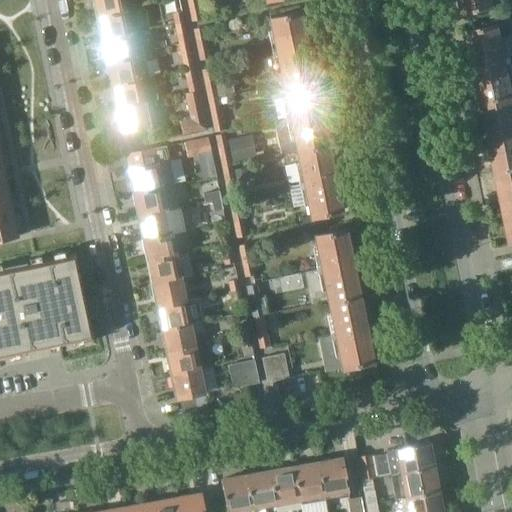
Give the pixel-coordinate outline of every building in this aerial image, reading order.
[(93,0),(94,5),(93,5),(95,17),(133,9),(131,0),(93,0)] [(196,0),(189,0),(188,0),(190,11),(198,9),(196,0)] [(492,0),(460,0),(464,13),(494,7),(492,0)] [(133,9),(95,17),(98,29),(99,29),(102,40),(129,34),(138,32),(136,23),(133,9)] [(198,9),(190,11),(192,21),(201,19),(198,9)] [(181,11),(172,13),(175,24),(183,22),(181,11)] [(300,12),(269,18),(283,85),(314,78),(308,50),(309,49),(307,41),(306,41),(300,12)] [(183,22),(175,24),(177,35),(186,34),(183,22)] [(499,25),(467,31),(474,62),(473,62),(473,63),(474,71),(476,71),(482,102),(511,95),(511,86),(507,61),(511,59),(511,43),(510,36),(502,38),(499,25)] [(203,28),(194,30),(196,40),(205,39),(203,28)] [(129,34),(102,40),(104,50),(102,50),(105,62),(134,56),(143,55),(138,32),(129,34)] [(205,39),(196,40),(198,51),(207,49),(205,39)] [(207,49),(198,51),(201,62),(210,60),(207,49)] [(134,56),(105,62),(107,74),(109,74),(111,85),(139,79),(149,77),(144,54),(143,55),(134,56)] [(191,57),(182,59),(184,70),(193,68),(191,57)] [(193,68),(184,70),(187,81),(195,79),(193,68)] [(211,68),(203,70),(205,80),(214,79),(211,68)] [(139,79),(111,85),(113,96),(112,96),(114,107),(143,102),(156,99),(152,76),(149,77),(139,79)] [(314,78),(283,85),(297,151),(328,144),(322,116),(323,116),(323,115),(321,107),(320,107),(314,78)] [(214,79),(205,80),(207,91),(216,89),(214,82),(214,79)] [(216,89),(207,91),(209,101),(218,99),(217,95),(216,89)] [(190,119),(179,121),(182,135),(207,130),(198,92),(185,94),(190,119)] [(511,95),(482,102),(488,132),(487,132),(489,141),(490,141),(496,171),(511,168),(511,95)] [(218,99),(209,101),(212,111),(220,110),(218,99)] [(143,102),(114,107),(117,120),(119,120),(121,131),(148,125),(143,102)] [(220,110),(212,111),(214,122),(223,120),(220,110)] [(223,120),(214,122),(216,132),(225,130),(223,120)] [(225,133),(217,135),(219,146),(227,144),(225,133)] [(208,138),(185,143),(188,159),(211,154),(208,138)] [(227,144),(219,146),(221,156),(230,154),(227,144)] [(328,144),(297,151),(310,217),(311,217),(341,211),(335,182),(337,182),(335,173),(334,173),(328,144)] [(165,146),(126,154),(132,181),(129,182),(132,194),(162,188),(173,185),(165,146)] [(230,154),(221,156),(223,166),(232,165),(230,154)] [(232,165),(223,166),(225,177),(234,175),(232,165)] [(511,168),(496,171),(503,202),(502,202),(503,211),(505,211),(511,242),(511,241),(511,168)] [(4,172),(0,173),(0,195),(8,194),(4,172)] [(234,175),(225,177),(227,187),(236,185),(234,175)] [(162,188),(132,194),(135,206),(137,206),(139,217),(167,211),(178,209),(173,185),(162,188)] [(236,185),(227,187),(229,198),(238,196),(236,185)] [(8,194),(0,195),(0,217),(13,215),(8,194)] [(240,205),(231,207),(233,217),(242,215),(240,205)] [(141,227),(139,227),(142,240),(171,233),(183,231),(178,209),(167,211),(139,217),(141,227)] [(0,217),(0,239),(17,236),(13,215),(0,217)] [(242,215),(233,217),(235,228),(244,226),(242,215)] [(244,226),(235,228),(237,238),(246,236),(244,226)] [(345,229),(314,236),(321,270),(324,283),(328,302),(359,295),(353,267),(354,267),(354,266),(352,258),(351,258),(345,229)] [(171,233),(142,240),(144,252),(146,251),(146,253),(148,262),(176,257),(180,256),(176,235),(172,236),(171,233)] [(229,236),(220,238),(222,247),(231,246),(229,236)] [(248,245),(239,246),(241,257),(250,255),(248,245)] [(231,246),(222,247),(225,265),(234,263),(231,246)] [(250,255),(241,257),(243,268),(252,266),(250,255)] [(0,271),(0,355),(47,346),(59,343),(90,337),(81,297),(73,256),(0,271)] [(176,257),(148,262),(150,271),(150,272),(148,273),(151,285),(181,279),(176,257)] [(252,266),(243,268),(246,278),(254,277),(252,266)] [(321,270),(306,274),(308,286),(324,283),(321,270)] [(300,274),(279,279),(282,293),(303,288),(300,274)] [(181,279),(151,285),(153,297),(155,297),(156,298),(157,308),(185,302),(181,279)] [(238,280),(229,281),(231,291),(240,289),(238,280)] [(256,284),(247,286),(249,297),(258,295),(256,284)] [(240,289),(231,291),(233,303),(242,301),(240,289)] [(258,295),(249,297),(252,307),(256,306),(260,305),(259,299),(258,295)] [(335,337),(320,340),(322,351),(338,347),(342,368),(373,362),(367,333),(368,333),(368,332),(366,324),(365,324),(359,295),(328,302),(335,337)] [(185,302),(157,308),(159,316),(159,318),(158,318),(160,330),(190,324),(203,321),(198,299),(185,302)] [(256,306),(252,307),(254,317),(262,316),(262,315),(260,305),(256,306)] [(262,316),(254,317),(256,328),(265,326),(262,316)] [(190,324),(160,330),(163,342),(165,342),(165,344),(167,352),(195,346),(208,343),(206,333),(192,335),(190,324)] [(247,325),(236,328),(239,337),(249,335),(247,325)] [(265,326),(256,328),(258,338),(267,337),(265,326)] [(249,335),(239,337),(241,347),(251,345),(249,335)] [(267,337),(258,338),(260,349),(269,347),(267,337)] [(195,346),(167,352),(169,364),(167,364),(170,375),(199,368),(213,366),(208,343),(195,346)] [(285,354),(277,355),(279,363),(286,362),(285,354)] [(277,355),(262,358),(266,382),(282,379),(280,371),(280,367),(279,363),(277,355)] [(254,359),(242,362),(245,377),(246,385),(247,385),(259,383),(254,359)] [(242,362),(228,364),(232,388),(237,387),(246,385),(245,377),(242,362)] [(286,362),(279,363),(280,367),(280,371),(288,370),(287,366),(286,362)] [(199,368),(170,375),(172,388),(174,387),(174,389),(176,399),(204,393),(199,368)] [(288,370),(280,371),(282,379),(289,378),(288,370)] [(386,452),(370,455),(374,478),(391,475),(400,473),(433,467),(428,442),(408,446),(396,448),(386,450),(386,452)] [(370,455),(357,458),(361,481),(374,479),(374,478),(370,455)] [(342,459),(318,463),(324,500),(337,498),(348,496),(347,490),(342,459)] [(318,463),(294,467),(300,504),(324,500),(318,463)] [(294,467),(269,472),(275,503),(276,511),(281,511),(301,508),(300,504),(294,467)] [(400,473),(391,475),(395,499),(405,497),(405,496),(437,490),(433,467),(400,473)] [(269,472),(245,476),(251,508),(275,503),(269,472)] [(245,476),(220,480),(226,511),(251,508),(245,476)] [(375,490),(363,493),(365,504),(377,502),(375,490)] [(441,511),(437,490),(405,496),(405,497),(408,511),(441,511)] [(176,498),(174,498),(176,511),(201,511),(198,494),(187,496),(187,495),(176,497),(176,498)] [(162,501),(149,503),(151,511),(176,511),(174,498),(171,499),(171,498),(162,500),(162,501)] [(362,511),(360,498),(347,500),(349,511),(362,511)] [(379,511),(377,502),(365,504),(366,511),(379,511)] [(128,507),(125,507),(126,511),(151,511),(149,503),(139,505),(139,504),(128,506),(128,507)]
